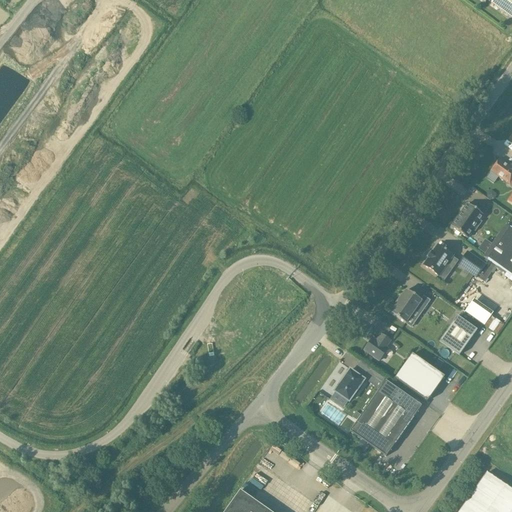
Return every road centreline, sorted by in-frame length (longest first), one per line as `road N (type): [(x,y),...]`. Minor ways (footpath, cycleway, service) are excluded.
road 1 (unclassified): [(259,405),(511,68)]
road 2 (unknown): [(107,0),(0,146)]
road 3 (unclassified): [(405,511),(259,405)]
road 4 (unclassified): [(419,511),(511,382)]
road 5 (unclassified): [(169,511),(259,405)]
